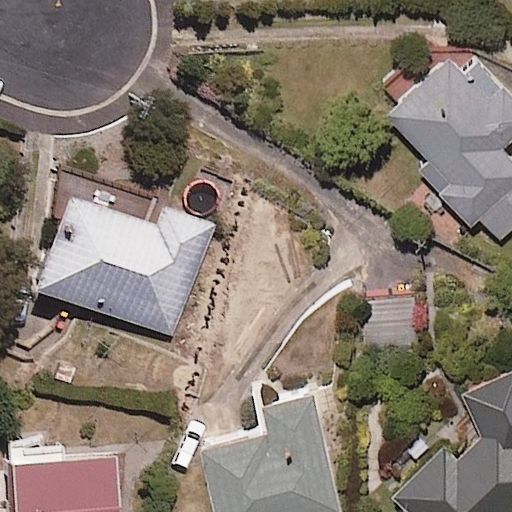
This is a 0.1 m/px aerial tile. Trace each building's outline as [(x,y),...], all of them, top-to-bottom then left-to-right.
[(511,126),(511,80),(466,29),(388,98),(432,147),(420,158),(494,241),(511,224),(511,149),(500,137),(511,126)] [(153,220),(67,188),(31,282),(172,335),(215,221),(160,200),(153,220)] [(418,511),(511,511),(511,356),(464,378),(486,427),(466,447),(449,429),(391,484),(418,511)] [(306,511),(340,506),(315,379),(264,389),(270,421),(205,434),(219,511),(306,511)] [(116,511),(115,451),(10,455),(12,511),(116,511)]
